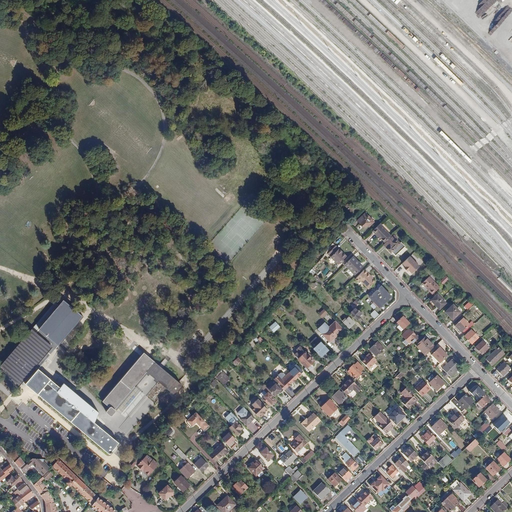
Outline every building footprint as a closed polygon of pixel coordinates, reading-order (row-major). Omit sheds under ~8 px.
[(345,206),(350,212),(355,207),(350,201),(345,206)] [(357,220),(364,227),(367,224),(369,222),(371,224),(374,221),(365,213),(357,220)] [(383,225),(380,222),(371,231),(374,234),(375,233),(378,236),(384,242),(391,235),(382,226),(383,225)] [(387,242),(390,245),(386,249),(391,253),(392,252),(395,255),(398,253),(404,246),(405,246),(402,243),(401,243),(396,239),(397,238),(394,235),(387,242)] [(407,249),(404,246),(398,253),(401,255),(407,249)] [(331,257),(338,264),(346,256),(339,248),(338,249),(336,247),(331,251),(334,253),(331,257)] [(354,275),(363,266),(353,256),(344,264),(354,275)] [(419,266),(409,256),(402,263),(405,266),(403,267),(407,271),(407,270),(411,274),(419,266)] [(369,276),(370,275),(364,269),(358,276),(360,279),(360,280),(367,288),(374,281),(372,279),(369,276)] [(443,285),(449,279),(446,276),(440,281),(443,285)] [(428,290),(432,295),(440,288),(429,277),(422,283),(428,289),(428,290)] [(381,286),(369,297),(378,306),(381,303),(383,304),(391,296),(381,286)] [(430,300),(439,310),(446,303),(437,294),(430,300)] [(82,316),(63,299),(35,332),(52,346),(35,366),(38,369),(82,316)] [(470,301),(464,306),(467,309),(473,303),(470,301)] [(452,320),(460,312),(453,305),(445,312),(452,320)] [(362,313),(356,307),(350,313),(357,320),(360,317),(359,316),(362,313)] [(328,313),(324,309),(319,314),(322,318),(328,313)] [(375,319),(380,314),(375,309),(370,314),(375,319)] [(349,316),(343,322),(349,328),(355,323),(349,316)] [(397,323),(403,330),(409,324),(403,317),(397,323)] [(460,333),(463,330),(465,333),(470,328),(468,326),(469,324),(463,318),(455,326),(460,333)] [(323,334),(330,327),(326,322),(318,329),(323,334)] [(330,342),(343,330),(335,322),(330,327),(323,334),(330,342)] [(276,323),(271,329),(273,332),(279,326),(276,323)] [(35,366),(52,346),(35,332),(32,329),(0,366),(0,371),(18,386),(22,381),(31,388),(109,454),(110,453),(111,454),(112,452),(112,451),(119,443),(95,422),(100,413),(63,383),(60,387),(43,373),(38,369),(35,366)] [(406,331),(401,335),(406,340),(409,343),(411,342),(413,344),(421,336),(419,334),(417,335),(411,329),(407,332),(406,331)] [(471,344),(477,339),(479,340),(484,335),(482,333),(477,337),(471,330),(464,336),(471,344)] [(416,346),(425,356),(436,346),(426,336),(416,346)] [(324,345),(317,337),(310,344),(321,357),(327,351),(323,347),(324,345)] [(482,355),(489,348),(482,341),(475,348),(482,355)] [(370,350),(376,356),(384,348),(378,342),(370,350)] [(298,351),(294,355),(307,368),(314,361),(306,351),(305,352),(299,346),(296,349),(298,351)] [(448,356),(440,347),(432,355),(440,363),(448,356)] [(492,365),(504,354),(498,347),(486,359),(492,365)] [(116,408),(135,386),(147,372),(156,362),(145,352),(102,401),(110,407),(107,409),(107,412),(111,415),(116,411),(116,410),(115,408),(116,408)] [(377,361),(369,354),(366,356),(367,357),(365,359),(362,362),(369,369),(377,361)] [(443,369),(446,372),(449,376),(450,377),(460,368),(453,360),(443,369)] [(156,362),(147,372),(154,377),(159,382),(167,389),(173,394),(175,394),(182,387),(182,384),(162,367),(156,362)] [(510,369),(504,362),(496,369),(503,377),(509,372),(508,371),(510,369)] [(361,373),(360,372),(364,369),(358,363),(354,366),(353,365),(350,368),(351,370),(348,372),(355,379),(361,373)] [(294,369),(293,369),(289,372),(292,375),(296,379),(303,372),(296,365),(294,367),(295,368),(294,369)] [(503,377),(496,369),(494,371),(502,378),(503,377)] [(403,370),(397,376),(400,379),(406,373),(403,370)] [(278,376),(274,379),(274,380),(277,383),(284,390),(296,379),(292,375),(289,372),(285,376),(283,373),(280,373),(278,376)] [(430,384),(437,391),(445,383),(437,376),(430,384)] [(353,390),(357,393),(361,389),(350,378),(345,383),(347,384),(344,387),(349,393),(353,390)] [(414,388),(422,396),(430,388),(423,380),(414,388)] [(279,392),(281,393),(284,390),(277,383),(276,384),(275,383),(269,389),(275,396),(279,392)] [(275,396),(269,389),(263,384),(261,387),(262,389),(258,393),(268,404),(270,402),(272,404),(276,401),(273,398),(275,396)] [(141,391),(135,386),(116,408),(122,413),(127,418),(146,396),(141,391)] [(343,386),(341,389),(347,395),(349,393),(344,387),(343,386)] [(406,397),(401,402),(408,409),(413,403),(414,404),(417,401),(410,393),(412,392),(407,387),(401,393),(406,397)] [(485,395),(486,395),(478,387),(474,387),(469,392),(473,396),(476,394),(481,399),(485,395)] [(333,397),(340,404),(347,397),(340,390),(333,397)] [(469,398),(468,399),(462,392),(459,396),(461,399),(458,402),(465,409),(473,402),(469,398)] [(490,401),(485,395),(481,399),(477,403),(482,408),(490,401)] [(461,412),(465,409),(458,402),(454,397),(450,401),(461,412)] [(255,407),(252,410),(260,418),(263,415),(263,416),(266,413),(265,412),(268,410),(258,399),(252,404),(255,407)] [(321,408),(329,416),(337,409),(333,406),(334,404),(330,400),(321,408)] [(499,411),(493,404),(484,412),(491,419),(499,411)] [(398,407),(388,416),(396,424),(406,415),(398,407)] [(224,412),(229,418),(233,415),(228,409),(224,412)] [(256,420),(247,411),(240,418),(248,425),(251,421),(253,423),(256,420)] [(387,418),(380,411),(374,417),(381,424),(378,426),(386,434),(389,431),(388,430),(389,429),(390,430),(394,426),(387,418)] [(203,430),(208,425),(196,412),(187,421),(191,426),(196,422),(203,430)] [(305,420),(301,423),(309,432),(313,428),(314,430),(316,428),(315,426),(321,420),(314,413),(308,419),(306,421),(305,420)] [(456,427),(463,420),(456,413),(449,420),(456,427)] [(342,425),(344,423),(345,424),(347,423),(346,422),(350,418),(347,415),(339,423),(342,425)] [(495,425),(501,431),(509,423),(504,417),(495,425)] [(432,428),(439,435),(447,427),(440,420),(432,428)] [(241,430),(244,428),(237,421),(230,427),(237,435),(239,432),(241,434),(243,432),(241,430)] [(486,422),(480,428),(483,431),(484,431),(490,425),(486,422)] [(354,456),(359,452),(346,439),(343,436),(351,428),(347,424),(342,429),(343,430),(335,437),(336,438),(334,439),(344,450),(346,448),(354,456)] [(487,434),(493,429),(490,425),(484,431),(487,434)] [(346,439),(353,431),(351,428),(343,436),(346,439)] [(428,445),(435,438),(428,430),(421,437),(428,445)] [(229,432),(222,439),(228,445),(233,440),(235,439),(229,432)] [(295,443),(291,447),(297,453),(303,447),(307,443),(300,435),(295,439),(298,443),(296,445),(295,443)] [(383,444),(380,441),(381,440),(378,437),(374,441),(371,438),(367,442),(370,445),(376,451),(383,444)] [(479,443),(475,439),(469,445),(466,448),(470,452),(479,443)] [(499,441),(497,439),(495,442),(503,451),(506,447),(500,440),(499,441)] [(237,444),(233,440),(228,445),(231,449),(237,444)] [(221,443),(209,454),(215,461),(218,457),(219,458),(224,454),(225,455),(228,451),(221,443)] [(184,459),(187,457),(176,445),(173,447),(176,450),(184,459)] [(306,450),(303,447),(297,453),(300,456),(304,453),(306,450)] [(132,469),(144,455),(149,450),(146,448),(130,467),(132,469)] [(260,454),(267,461),(273,455),(266,448),(260,454)] [(411,462),(418,456),(410,448),(403,454),(411,462)] [(451,455),(455,459),(462,452),(459,449),(455,452),(454,451),(451,455)] [(281,460),(287,467),(297,457),(291,450),(285,456),(282,459),(281,460)] [(301,461),(304,464),(306,462),(315,454),(312,451),(301,461)] [(430,468),(430,469),(437,462),(428,452),(420,459),(426,465),(430,468)] [(500,463),(503,466),(511,459),(505,452),(498,459),(501,461),(500,463)] [(441,460),(442,461),(439,464),(444,469),(447,466),(445,464),(451,459),(447,454),(441,460)] [(152,460),(146,455),(145,456),(155,467),(158,464),(153,459),(152,460)] [(356,459),(361,464),(365,460),(360,455),(356,459)] [(148,475),(155,467),(145,456),(136,466),(142,471),(143,470),(145,471),(145,472),(148,475)] [(209,465),(201,457),(194,464),(202,472),(209,465)] [(406,467),(409,465),(401,457),(394,464),(397,467),(404,473),(408,469),(406,467)] [(346,463),(354,471),(359,466),(351,458),(346,463)] [(90,505),(92,507),(98,497),(88,487),(59,459),(57,462),(52,467),(68,481),(66,484),(70,487),(72,485),(91,504),(90,505)] [(249,469),(256,476),(257,475),(262,471),(264,468),(262,466),(257,461),(256,460),(252,463),(254,464),(249,469)] [(182,463),(184,466),(179,470),(187,479),(195,470),(188,462),(187,463),(185,461),(182,463)] [(486,464),(488,466),(486,469),(490,474),(492,476),(500,469),(493,462),(491,463),(489,461),(486,464)] [(0,471),(0,472),(9,465),(6,462),(0,466),(0,471)] [(9,472),(13,469),(9,465),(0,472),(0,481),(10,474),(9,472)] [(291,476),(292,475),(295,472),(289,466),(285,470),(291,476)] [(338,474),(342,478),(346,482),(352,476),(345,468),(338,474)] [(398,474),(400,473),(399,472),(398,472),(394,468),(391,470),(390,469),(387,472),(392,478),(397,473),(398,474)] [(302,475),(297,470),(295,472),(292,475),(297,480),(302,475)] [(47,480),(53,475),(49,471),(48,472),(44,476),(47,480)] [(328,480),(335,486),(341,480),(335,473),(328,480)] [(472,481),(478,487),(486,480),(480,473),(472,481)] [(17,475),(10,481),(12,484),(13,486),(14,485),(16,484),(18,482),(21,480),(17,475)] [(174,482),(183,491),(190,485),(181,476),(174,482)] [(390,485),(381,476),(377,479),(378,480),(375,483),(374,482),(370,486),(378,493),(381,490),(383,492),(390,485)] [(14,485),(17,489),(21,494),(29,488),(21,480),(18,482),(21,485),(19,487),(16,484),(14,485)] [(45,502),(45,511),(56,511),(54,503),(48,491),(47,491),(39,480),(34,485),(40,494),(45,502)] [(235,488),(233,489),(239,496),(241,494),(241,495),(248,488),(241,481),(239,483),(238,482),(233,486),(235,488)] [(419,482),(414,488),(417,491),(419,493),(424,488),(419,482)] [(321,499),(329,491),(322,483),(313,491),(321,499)] [(460,483),(452,490),(463,501),(465,498),(466,499),(471,494),(460,483)] [(13,486),(12,484),(4,491),(7,493),(12,488),(13,486)] [(167,485),(159,493),(165,500),(174,492),(167,485)] [(29,488),(21,494),(18,496),(25,503),(34,495),(29,488)] [(426,490),(424,488),(419,493),(415,497),(417,499),(426,490)] [(300,504),(307,497),(301,490),(293,497),(300,504)] [(364,506),(373,498),(366,490),(357,499),(364,506)] [(407,498),(406,497),(398,505),(401,509),(407,504),(410,501),(415,497),(419,493),(417,491),(412,495),(407,498)] [(502,511),(506,508),(508,506),(497,494),(494,497),(498,501),(490,508),(494,511),(502,511)] [(452,495),(443,503),(450,511),(459,502),(452,495)] [(18,496),(15,499),(13,497),(8,499),(17,508),(18,509),(19,508),(21,510),(24,507),(22,505),(25,503),(18,496)] [(115,511),(116,511),(98,497),(92,507),(99,511),(115,511)] [(217,506),(223,511),(228,511),(235,505),(227,497),(217,506)] [(409,506),(417,499),(415,497),(410,501),(407,504),(409,506)] [(363,511),(367,509),(364,506),(357,499),(350,505),(356,511),(363,511)] [(38,500),(29,507),(34,511),(35,511),(40,508),(38,500)]
